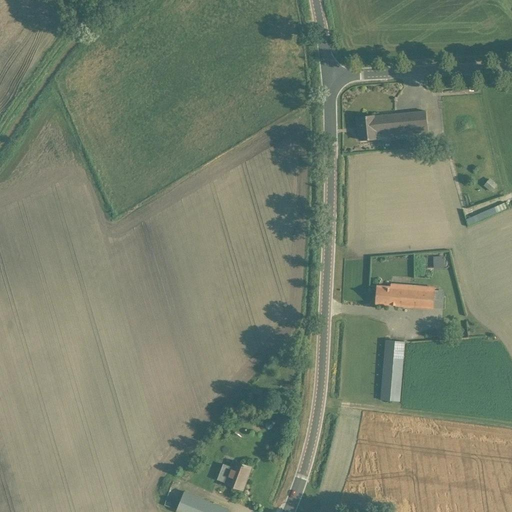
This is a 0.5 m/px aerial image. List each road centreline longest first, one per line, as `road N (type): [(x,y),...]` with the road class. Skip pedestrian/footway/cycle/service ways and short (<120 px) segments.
road 1 (tertiary): [(287,511),(319,401),(328,74)]
road 2 (track): [(319,401),(511,423)]
road 3 (unclassified): [(511,66),(328,74)]
